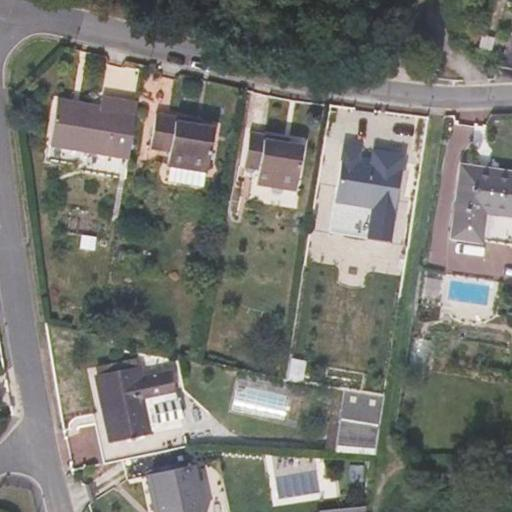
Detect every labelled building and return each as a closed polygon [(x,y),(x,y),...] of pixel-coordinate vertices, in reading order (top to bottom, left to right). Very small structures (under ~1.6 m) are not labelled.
[(511,58),(511,36),(511,21),(508,20),(500,55),(511,58)] [(131,161),(141,104),(104,98),(102,110),(75,106),(75,102),(60,99),(51,148),(131,161)] [(207,173),(214,129),(196,126),(197,121),(157,114),(152,150),(171,152),(170,167),(207,173)] [(295,191),(303,149),(286,146),(287,140),(250,133),(245,169),(264,172),(262,184),(295,191)] [(390,241),(403,165),(388,163),(388,167),(359,162),(361,149),(345,146),(331,232),(390,241)] [(511,245),(511,174),(461,167),(451,237),(511,245)] [(159,453),(147,399),(178,392),(173,372),(142,379),(139,368),(97,376),(107,423),(97,426),(105,464),(124,460),(159,453)] [(334,448),(374,455),(384,395),(344,388),(334,448)] [(202,444),(200,434),(188,436),(190,446),(202,444)] [(184,484),(182,469),(193,466),(188,446),(159,453),(124,460),(129,480),(147,476),(151,492),(156,490),(160,511),(205,511),(198,481),(184,484)]
